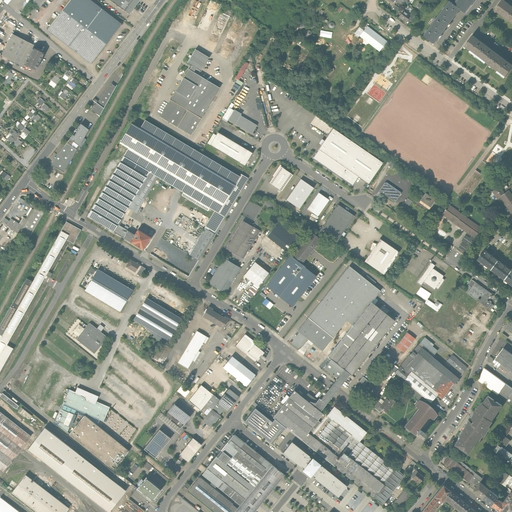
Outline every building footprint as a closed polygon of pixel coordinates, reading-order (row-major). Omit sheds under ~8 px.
[(89,0),(70,0),(48,30),(90,63),(91,63),(121,24),(89,0)] [(139,0),(109,0),(129,14),(140,0),(139,0)] [(465,12),(474,1),(472,0),(457,0),(454,4),(460,9),(465,12)] [(511,6),(508,3),(503,0),(501,0),(494,10),(511,23),(511,6)] [(449,1),(441,12),(451,20),(460,9),(454,4),(449,1)] [(402,10),(397,17),(405,23),(410,16),(402,10)] [(441,12),(432,24),(442,32),(451,20),(441,12)] [(434,44),(442,32),(432,24),(423,36),(434,44)] [(387,42),(367,26),(359,36),(379,51),(387,42)] [(479,39),(472,34),(463,45),(504,76),(511,66),(511,64),(506,60),(492,49),(479,39)] [(34,45),(13,35),(2,56),(23,67),(25,64),(33,48),(34,45)] [(33,48),(25,64),(36,70),(44,53),(33,48)] [(195,49),(187,63),(192,66),(189,70),(193,72),(196,68),(200,71),(201,71),(209,57),(195,49)] [(241,80),(246,67),(242,65),(236,78),(241,80)] [(189,69),(160,117),(190,135),(219,88),(198,75),(193,72),(189,70),(189,69)] [(63,77),(67,80),(73,73),(69,70),(63,77)] [(9,71),(4,84),(9,86),(14,73),(9,71)] [(50,84),(54,87),(63,76),(58,72),(50,84)] [(75,88),(80,82),(74,77),(68,83),(75,88)] [(114,82),(94,108),(102,114),(119,85),(114,82)] [(235,110),(229,121),(252,135),(258,126),(242,117),(243,115),(235,110)] [(215,211),(218,213),(240,176),(145,120),(140,128),(131,123),(119,142),(128,148),(123,156),(158,177),(184,192),(181,196),(208,211),(210,208),(215,211)] [(76,133),(52,166),(68,175),(79,156),(76,154),(91,128),(84,122),(81,126),(82,127),(77,134),(76,133)] [(7,137),(12,143),(21,134),(15,129),(7,137)] [(333,129),(312,158),(352,186),(358,177),(368,184),(383,163),(333,129)] [(219,133),(212,145),(246,165),(253,153),(219,133)] [(136,213),(158,177),(123,156),(87,217),(113,232),(117,225),(127,208),(136,213)] [(281,167),(269,183),(281,191),(293,175),(281,167)] [(8,181),(12,177),(4,170),(0,174),(8,181)] [(484,176),(476,170),(458,194),(466,200),(484,176)] [(218,213),(225,217),(248,178),(241,174),(240,176),(218,213)] [(314,188),(301,179),(286,200),(299,209),(314,188)] [(385,183),(379,191),(395,202),(401,194),(385,183)] [(511,194),(511,195),(511,194),(511,184),(503,191),(500,186),(493,191),(501,203),(503,201),(511,213),(511,194)] [(425,193),(420,200),(430,208),(435,200),(425,193)] [(319,194),(307,210),(318,217),(329,201),(319,194)] [(19,235),(28,240),(44,212),(20,198),(17,202),(30,209),(26,215),(28,216),(26,219),(23,218),(19,224),(11,219),(9,221),(5,219),(2,222),(7,225),(7,226),(19,234),(19,235)] [(409,209),(413,200),(407,198),(404,207),(409,209)] [(266,203),(274,208),(276,205),(268,200),(266,203)] [(354,216),(338,205),(320,230),(336,242),(354,216)] [(445,209),(444,210),(444,211),(442,215),(472,236),(470,238),(465,235),(461,240),(463,241),(458,247),(466,252),(471,246),(470,246),(471,243),(472,244),(479,235),(483,230),(450,205),(446,210),(445,209)] [(198,260),(225,217),(218,213),(215,211),(189,255),(198,260)] [(243,221),(226,249),(242,258),(258,231),(243,221)] [(280,221),(267,237),(286,252),(298,236),(280,221)] [(27,278),(0,325),(0,372),(13,349),(10,347),(7,345),(46,276),(48,272),(66,240),(73,244),(81,230),(67,222),(33,282),(27,278)] [(113,232),(131,243),(135,236),(117,225),(113,232)] [(138,230),(135,236),(131,243),(143,250),(151,237),(138,230)] [(311,232),(291,257),(302,265),(321,240),(311,232)] [(399,253),(380,239),(376,245),(375,244),(373,243),(370,251),(372,252),(365,262),(383,275),(399,253)] [(3,249),(0,252),(0,257),(3,260),(8,253),(3,249)] [(504,280),(511,285),(511,269),(511,270),(505,266),(492,256),(485,250),(482,254),(481,254),(480,255),(481,255),(478,260),(505,280),(504,280)] [(292,307),(316,276),(302,265),(291,257),(290,255),(266,286),(292,307)] [(241,268),(224,258),(209,284),(226,294),(241,268)] [(139,265),(130,260),(126,267),(135,272),(139,265)] [(255,262),(244,276),(255,285),(258,287),(269,273),(255,262)] [(435,266),(431,263),(417,283),(421,286),(423,283),(434,290),(436,288),(438,290),(445,280),(443,279),(444,277),(433,269),(435,266)] [(142,266),(137,274),(141,276),(145,269),(142,266)] [(348,266),(297,331),(307,339),(305,341),(310,345),(312,343),(322,350),(346,320),(350,323),(352,325),(371,302),(380,291),(348,266)] [(98,270),(85,291),(120,312),(133,291),(98,270)] [(472,280),(464,291),(487,309),(491,304),(487,300),(491,294),(472,280)] [(252,287),(248,292),(253,297),(258,292),(256,291),(259,288),(258,287),(255,285),(253,288),(252,287)] [(147,298),(134,320),(155,333),(169,341),(182,320),(147,298)] [(427,303),(437,311),(442,305),(437,301),(435,304),(429,300),(427,303)] [(395,320),(371,302),(352,325),(340,340),(327,356),(331,359),(345,370),(350,374),(351,375),(395,320)] [(208,307),(203,316),(223,328),(229,319),(224,316),(224,318),(212,311),(213,310),(208,307)] [(76,338),(77,339),(76,339),(94,354),(107,337),(98,330),(89,323),(89,324),(88,323),(86,326),(81,332),(76,338)] [(338,338),(340,340),(352,325),(350,323),(338,338)] [(407,353),(417,337),(408,331),(398,347),(407,353)] [(178,364),(188,369),(207,338),(197,332),(178,364)] [(166,346),(169,341),(155,333),(152,337),(161,343),(166,346)] [(245,334),(235,346),(255,362),(256,360),(257,361),(260,358),(259,358),(261,355),(262,355),(264,353),(263,352),(264,350),(245,334)] [(166,346),(161,343),(152,358),(163,364),(172,349),(166,346)] [(417,346),(394,373),(403,381),(406,377),(404,374),(409,368),(439,393),(436,396),(441,400),(458,379),(417,346)] [(511,354),(503,348),(495,359),(511,371),(511,354)] [(467,368),(452,355),(447,361),(462,374),(467,368)] [(324,368),(337,379),(345,370),(331,359),(324,368)] [(242,364),(233,374),(248,387),(256,376),(242,364)] [(430,403),(436,396),(439,393),(409,368),(404,374),(406,377),(403,381),(410,386),(428,401),(430,403)] [(511,388),(487,370),(484,368),(478,381),(498,395),(511,405),(511,388)] [(332,386),(321,400),(326,404),(337,390),(350,374),(345,370),(337,379),(332,386)] [(364,376),(361,381),(366,384),(369,379),(364,376)] [(201,385),(189,401),(200,410),(213,395),(201,385)] [(182,386),(177,392),(183,396),(188,390),(182,386)] [(425,404),(428,401),(410,386),(406,391),(418,401),(419,401),(422,402),(425,404)] [(120,444),(96,426),(99,420),(103,421),(109,408),(109,407),(96,401),(98,396),(96,395),(86,391),(77,387),(75,392),(69,390),(55,420),(59,423),(58,425),(67,432),(75,413),(83,416),(69,434),(113,470),(129,451),(124,448),(120,444)] [(212,410),(203,422),(205,424),(211,429),(221,417),(219,416),(224,410),(226,413),(239,398),(229,390),(217,405),(220,407),(215,413),(212,410)] [(351,480),(365,491),(373,498),(383,505),(405,476),(395,468),(394,469),(359,441),(366,432),(334,406),(326,416),(320,411),(308,402),(298,394),(295,392),(273,419),(285,427),(351,480)] [(2,393),(0,395),(0,396),(16,409),(18,406),(2,393)] [(459,438),(454,445),(468,455),(479,440),(480,441),(484,435),(485,436),(490,428),(489,427),(493,422),(492,421),(503,406),(488,396),(483,403),(481,402),(478,408),(477,407),(474,412),(470,417),(475,421),(472,424),(468,421),(464,426),(465,426),(461,431),(461,432),(458,437),(459,438)] [(320,411),(326,404),(321,400),(319,398),(315,403),(309,401),(308,402),(320,411)] [(379,400),(373,408),(379,413),(380,411),(383,413),(384,411),(385,412),(394,401),(390,398),(388,401),(386,399),(383,402),(379,400)] [(418,401),(414,406),(418,409),(404,427),(419,440),(423,436),(420,433),(431,419),(433,420),(437,415),(434,411),(432,408),(428,405),(425,404),(422,402),(419,401),(418,401)] [(182,422),(185,425),(191,417),(174,404),(168,411),(169,412),(165,416),(178,427),(182,422)] [(28,416),(30,413),(22,407),(20,411),(28,416)] [(270,422),(253,407),(247,415),(242,421),(268,442),(279,428),(280,429),(282,431),(285,427),(273,418),(271,420),(270,422)] [(30,435),(0,411),(0,473),(11,460),(30,435)] [(511,424),(509,422),(500,433),(506,437),(511,428),(511,424)] [(45,428),(28,449),(108,511),(109,511),(126,491),(45,428)] [(155,459),(170,440),(160,432),(144,450),(155,459)] [(511,441),(506,437),(500,433),(494,441),(498,444),(504,449),(511,441)] [(243,499),(271,465),(232,434),(205,468),(243,499)] [(200,446),(192,439),(179,456),(188,463),(201,446),(200,446)] [(346,486),(290,441),(281,452),(298,466),(299,467),(298,469),(306,476),(309,474),(311,475),(313,476),(312,477),(315,480),(335,496),(336,497),(346,486)] [(493,450),(511,463),(511,454),(504,449),(498,444),(493,450)] [(469,480),(477,487),(480,482),(483,479),(452,456),(449,459),(472,476),(469,480)] [(467,482),(469,480),(472,476),(449,459),(444,465),(467,482)] [(152,465),(169,480),(171,478),(154,463),(152,465)] [(271,465),(249,492),(262,502),(282,477),(284,475),(271,465)] [(243,499),(205,468),(203,471),(200,474),(210,482),(215,486),(219,490),(239,505),(239,504),(243,499)] [(497,481),(511,491),(511,490),(511,476),(505,471),(497,481)] [(425,478),(418,473),(414,479),(420,484),(425,478)] [(25,475),(11,493),(36,511),(65,511),(69,508),(25,475)] [(213,511),(232,511),(236,508),(208,485),(198,477),(197,478),(192,485),(187,491),(213,511)] [(147,480),(138,491),(151,501),(154,502),(162,492),(147,480)] [(474,491),(483,498),(490,489),(480,482),(477,487),(474,491)] [(443,486),(433,498),(441,504),(445,499),(450,491),(443,486)] [(499,496),(490,489),(483,498),(492,505),(497,499),(499,496)] [(395,505),(390,510),(392,511),(398,511),(400,509),(402,511),(412,498),(404,491),(394,504),(395,505)] [(445,499),(459,510),(465,503),(450,491),(445,499)] [(243,499),(239,504),(249,511),(254,511),(262,502),(249,492),(243,499)] [(19,511),(0,497),(0,511),(19,511)] [(433,498),(423,510),(425,511),(433,511),(441,504),(433,498)] [(511,509),(511,508),(511,502),(506,498),(502,503),(497,499),(492,505),(501,511),(506,511),(510,508),(511,509)] [(476,511),(465,503),(459,510),(461,511),(476,511)]
